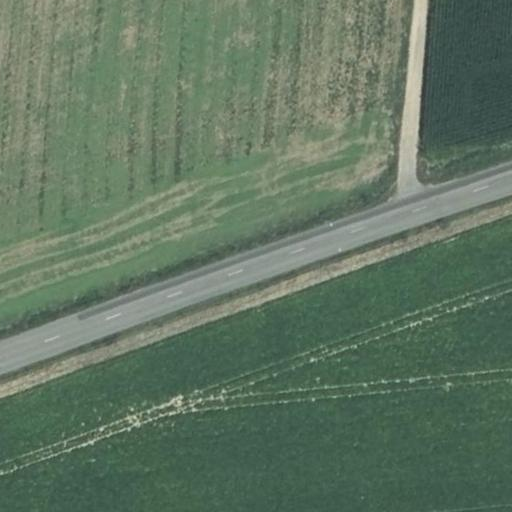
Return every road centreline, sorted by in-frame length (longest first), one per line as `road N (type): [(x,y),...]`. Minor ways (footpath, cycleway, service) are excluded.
road 1 (tertiary): [(0,356),(511,176)]
road 2 (track): [(415,206),(425,0)]
